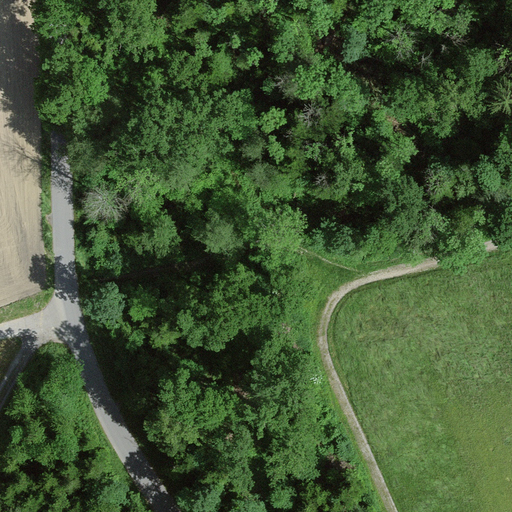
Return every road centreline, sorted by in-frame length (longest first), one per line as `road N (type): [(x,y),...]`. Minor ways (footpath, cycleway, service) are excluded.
road 1 (tertiary): [(54,0),(67,308),(90,373),(168,511)]
road 2 (track): [(396,511),(324,342),(327,315),(368,278),(511,238)]
